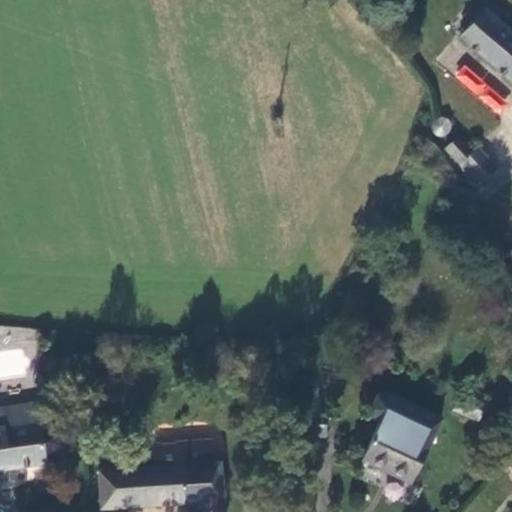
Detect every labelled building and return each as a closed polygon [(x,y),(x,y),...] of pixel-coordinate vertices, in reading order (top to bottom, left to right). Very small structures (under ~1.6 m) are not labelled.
[(458,0),(452,8),(461,16),(472,2),(484,12),(490,5),(485,0),(458,0)] [(472,2),(461,16),(449,31),(511,86),(511,37),(484,12),(472,2)] [(435,133),(439,134),(442,134),(446,133),(448,130),(449,127),(448,123),(446,120),(443,119),(439,119),(436,120),(433,123),(433,126),(433,130),(435,133)] [(447,150),(463,170),(473,190),(497,168),(480,150),(474,155),(459,139),(447,150)] [(463,390),(454,409),(478,421),(487,402),(463,390)] [(424,442),(430,445),(442,420),(387,394),(378,398),(372,411),(375,420),(381,423),(381,421),(424,442)] [(381,423),(361,464),(410,487),(430,445),(424,442),(381,421),(381,423)] [(0,468),(44,461),(37,424),(1,428),(0,427),(0,468)] [(221,511),(218,467),(218,465),(212,465),(211,443),(150,446),(152,467),(97,471),(101,507),(193,503),(193,511),(221,511)]
